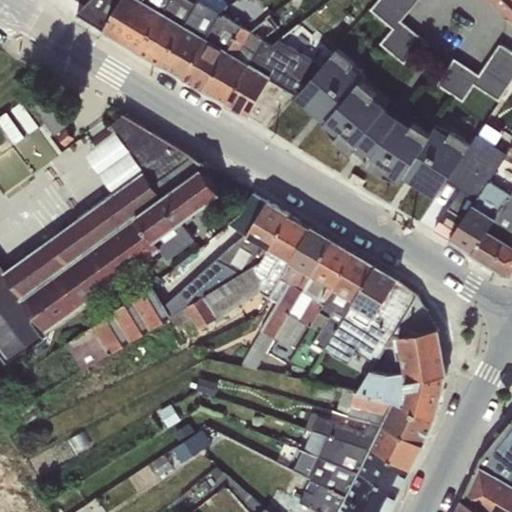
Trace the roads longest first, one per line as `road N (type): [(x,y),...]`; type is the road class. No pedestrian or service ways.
road 1 (residential): [(511,311),(0,2)]
road 2 (residential): [(511,339),(426,511)]
